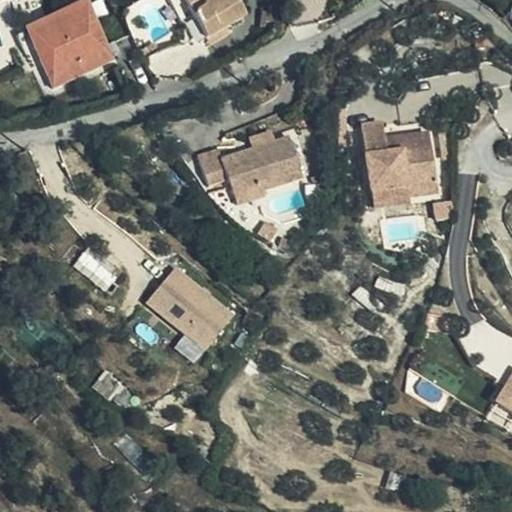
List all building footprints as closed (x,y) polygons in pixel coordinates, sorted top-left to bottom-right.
[(243,17),(232,0),(220,0),(217,3),(215,0),(179,0),(205,40),(243,17)] [(50,35),(29,46),(51,90),(110,61),(83,4),(45,24),(50,35)] [(273,32),(274,13),(262,12),(259,31),(273,32)] [(24,35),(29,46),(50,35),(45,24),(24,35)] [(154,44),(134,53),(139,63),(158,52),(154,44)] [(379,128),(357,131),(368,195),(404,189),(406,199),(407,199),(436,194),(426,136),(399,141),(400,147),(389,149),(388,142),(381,143),(379,128)] [(269,145),(273,144),(269,134),(246,141),(249,153),(253,151),(255,155),(271,149),(269,145)] [(260,188),(262,193),(301,179),(287,140),(273,144),(269,145),(271,149),(255,155),(253,151),(249,153),(219,163),(216,154),(196,161),(205,190),(225,184),(230,198),(260,188)] [(399,141),(388,142),(389,149),(400,147),(399,141)] [(326,195),(328,175),(310,179),(315,198),(326,195)] [(263,199),(262,193),(260,188),(230,198),(234,209),(263,199)] [(406,199),(404,189),(368,195),(371,211),(408,205),(407,199),(406,199)] [(267,247),(275,233),(263,226),(255,240),(267,247)] [(289,246),(280,242),(276,249),(285,254),(289,246)] [(117,276),(88,250),(71,269),(101,295),(117,276)] [(143,306),(201,354),(230,319),(172,271),(143,306)] [(511,370),(492,405),(511,416),(511,370)]
